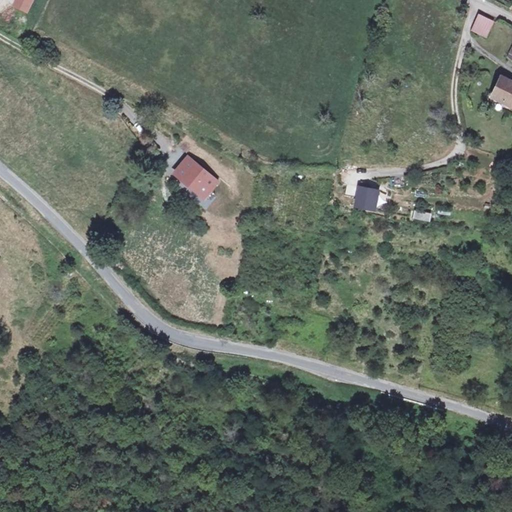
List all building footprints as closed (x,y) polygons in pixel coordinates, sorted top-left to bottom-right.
[(17,0),(15,4),(26,9),(30,0),(17,0)] [(495,24),(481,16),(475,28),(489,36),(495,24)] [(511,83),(502,79),(493,95),(511,104),(511,83)] [(182,161),(173,154),(166,164),(175,171),(182,161)] [(218,183),(189,161),(177,176),(206,199),(218,183)] [(407,175),(393,176),(394,185),(407,184),(407,175)] [(379,191),(363,188),(360,206),(377,209),(379,191)] [(414,210),(413,218),(430,221),(432,213),(414,210)] [(75,273),(70,266),(62,271),(68,279),(75,273)]
